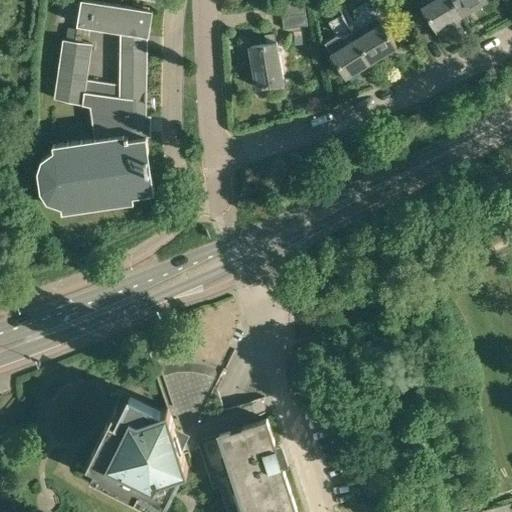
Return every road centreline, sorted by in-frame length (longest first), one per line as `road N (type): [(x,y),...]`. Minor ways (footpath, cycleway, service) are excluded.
road 1 (tertiary): [(0,358),(307,231),(366,192)]
road 2 (tertiary): [(366,192),(0,332)]
road 3 (residential): [(217,158),(403,96),(511,41)]
road 4 (residential): [(175,0),(175,158),(190,186),(216,195),(217,158)]
road 5 (residential): [(323,511),(256,308)]
road 6 (tertiary): [(366,192),(511,116)]
road 7 (residential): [(217,158),(206,0)]
